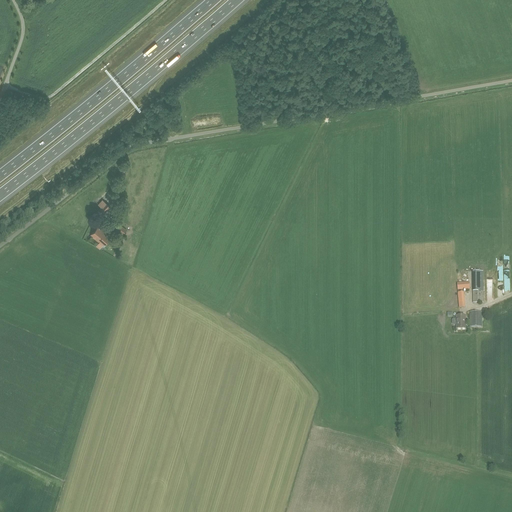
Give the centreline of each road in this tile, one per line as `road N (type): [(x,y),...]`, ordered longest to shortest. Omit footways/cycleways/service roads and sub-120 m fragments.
road 1 (unclassified): [(0,246),(132,147),(511,80)]
road 2 (motorway): [(0,195),(236,0)]
road 3 (motorway): [(213,0),(0,175)]
road 4 (track): [(5,85),(50,96),(165,0)]
